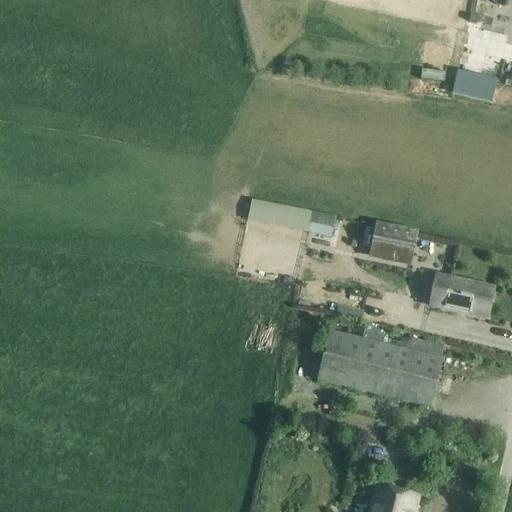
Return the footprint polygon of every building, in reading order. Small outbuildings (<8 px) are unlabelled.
[(251,201),(251,203),(247,222),(310,234),(314,215),(314,213),(251,201)] [(416,235),(376,227),(370,255),(410,263),(416,235)] [(430,306),(487,318),(493,291),(436,279),(430,306)] [(364,312),(336,306),(331,333),(319,382),(429,409),(441,360),(445,344),(361,323),(364,312)] [(378,489),(371,511),(414,511),(417,499),(378,489)]
